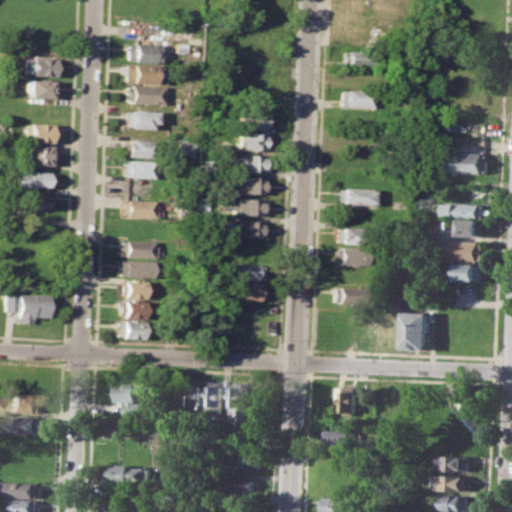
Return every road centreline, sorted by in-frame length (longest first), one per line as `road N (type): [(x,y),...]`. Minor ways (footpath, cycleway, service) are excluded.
road 1 (residential): [(0,351),(511,375)]
road 2 (residential): [(94,0),(73,511)]
road 3 (residential): [(310,0),(290,511)]
